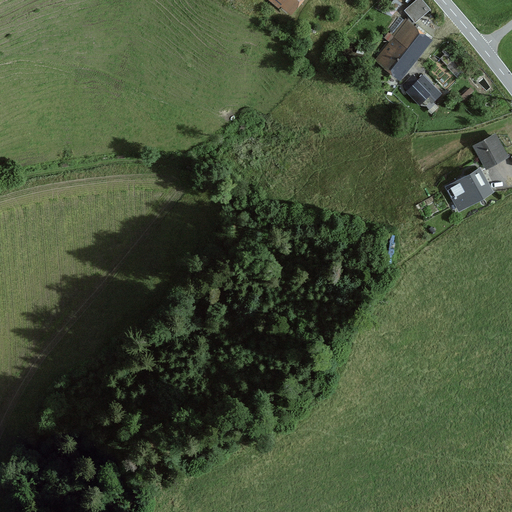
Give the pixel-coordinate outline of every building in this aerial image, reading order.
[(269,0),(279,7),(283,2),(291,9),(298,0),(269,0)] [(416,0),(405,10),(415,21),(430,9),(422,0),(416,0)] [(393,6),(396,10),(401,5),(398,2),(393,6)] [(432,40),(406,19),(393,36),(395,38),(379,58),(398,74),(415,53),(417,55),(422,49),(425,48),(432,40)] [(413,76),(403,85),(418,101),(433,87),(424,77),(418,82),(413,76)] [(487,166),(505,156),(495,136),(476,146),(487,166)] [(460,208),(489,191),(478,171),(448,187),(460,208)] [(187,461),(189,467),(196,464),(194,459),(187,461)]
